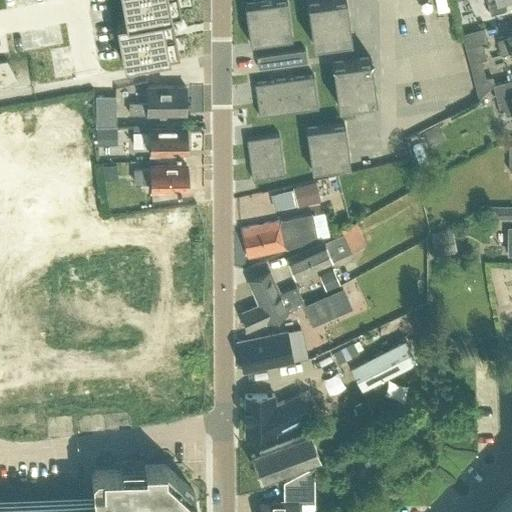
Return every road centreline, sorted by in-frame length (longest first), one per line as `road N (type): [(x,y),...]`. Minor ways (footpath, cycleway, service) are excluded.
road 1 (residential): [(224,511),(221,0)]
road 2 (unknown): [(221,28),(0,68)]
